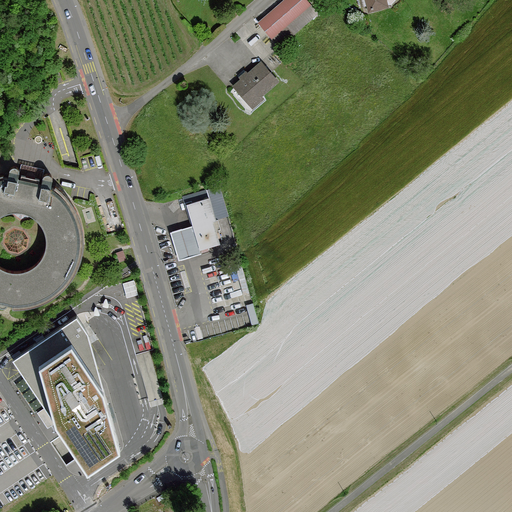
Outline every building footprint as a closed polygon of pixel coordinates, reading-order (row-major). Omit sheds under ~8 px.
[(273,39),(312,6),(306,0),(286,0),(260,23),(273,39)] [(366,0),(370,13),(390,7),(396,0),(366,0)] [(319,15),(312,6),(273,39),(281,48),(309,24),(319,15)] [(271,73),(262,63),(235,88),(252,107),(263,97),(279,82),(271,73)] [(0,303),(14,306),(25,306),(35,304),(45,300),(54,296),(63,288),(70,280),(75,272),(79,263),(81,252),(82,240),(81,230),(79,221),(75,212),(68,201),(62,194),(55,189),(53,188),(54,179),(53,176),(52,174),(48,174),(46,175),(44,177),(44,183),(31,180),(20,178),(21,172),(20,170),(19,168),(17,167),(14,167),(12,168),(10,170),(8,178),(0,179),(0,303)] [(215,219),(217,218),(228,215),(220,186),(207,189),(208,196),(215,219)] [(183,196),(185,203),(208,196),(207,189),(183,196)] [(185,203),(191,224),(198,249),(218,244),(215,230),(220,229),(217,218),(215,219),(208,196),(185,203)] [(199,253),(198,249),(191,224),(169,230),(177,259),(184,257),(199,253)] [(91,331),(79,315),(13,360),(85,472),(120,449),(91,331)]
